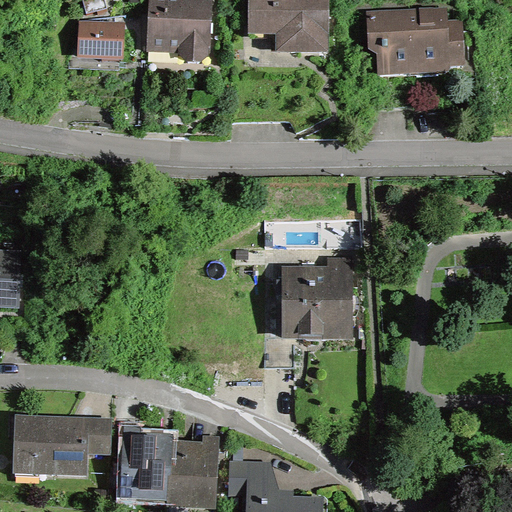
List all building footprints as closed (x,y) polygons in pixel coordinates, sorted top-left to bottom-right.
[(210,0),(149,0),(148,47),(182,49),(182,55),(188,62),(201,63),(208,56),(210,0)] [(327,0),(252,0),(252,34),(291,34),(291,52),(327,52),(327,0)] [(445,11),(370,14),(371,36),(379,36),(381,75),(412,74),(411,63),(447,62),(446,32),(445,11)] [(123,29),(82,27),(81,57),(122,59),(123,29)] [(464,66),(462,31),(446,32),(447,62),(447,67),(464,66)] [(413,105),(412,74),(381,75),(374,76),(375,107),(413,105)] [(434,75),(420,75),(421,104),(441,103),(440,86),(435,86),(434,75)] [(288,92),(258,93),(259,123),(289,122),(288,92)] [(175,98),(145,97),(144,129),(174,130),(175,98)] [(0,306),(18,306),(19,256),(0,255),(0,306)] [(286,296),(285,337),(296,337),(306,337),(307,330),(352,330),(352,272),(286,271),(286,283),(279,283),(279,296),(286,296)] [(28,311),(8,311),(8,339),(28,339),(28,311)] [(296,368),(296,337),(285,337),(266,337),(266,367),(296,368)] [(70,421),(16,420),(15,474),(17,474),(17,467),(57,468),(57,475),(87,476),(88,428),(70,428),(70,421)] [(113,422),(95,422),(94,455),(112,455),(113,422)] [(140,431),(125,430),(123,458),(131,459),(129,493),(150,494),(150,492),(170,493),(172,446),(173,439),(140,437),(140,431)] [(204,447),(172,446),(170,493),(170,499),(189,500),(189,503),(209,504),(211,469),(218,469),(219,440),(204,440),(204,447)] [(249,496),(248,511),(321,511),(322,503),(292,502),(292,496),(267,495),(268,465),(230,464),(229,495),(249,496)]
